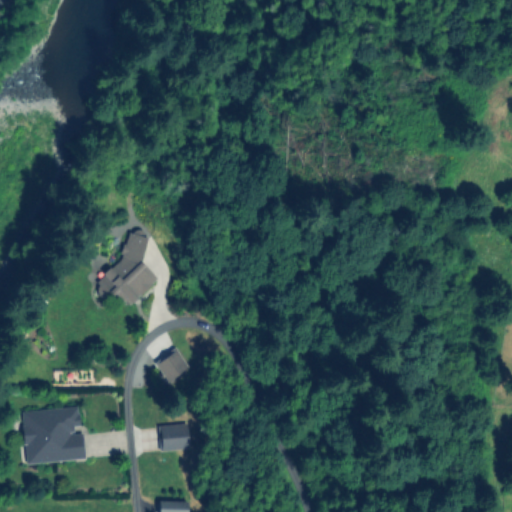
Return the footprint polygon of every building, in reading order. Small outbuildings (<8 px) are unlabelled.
[(145,237),(125,231),(118,258),(97,276),(93,290),(99,295),(113,299),(121,308),(155,277),(139,259),(145,237)] [(188,368),(176,348),(153,361),(159,372),(156,373),(162,383),(188,368)] [(81,458),(79,429),(78,429),(76,406),(20,410),(23,462),(81,458)] [(188,448),(188,423),(157,424),(158,449),(188,448)] [(187,511),(188,501),(158,500),(157,511),(187,511)]
